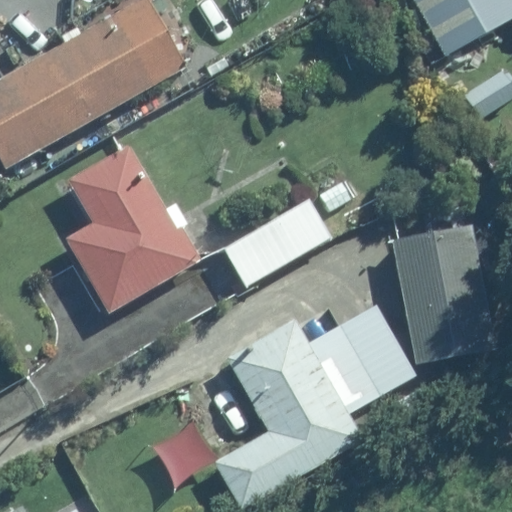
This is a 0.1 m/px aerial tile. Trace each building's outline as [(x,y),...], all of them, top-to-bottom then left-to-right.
[(143,0),(137,0),(0,76),(0,166),(2,169),(182,67),(143,0)] [(511,20),(511,0),(483,0),(456,15),(470,43),(511,20)] [(199,272),(131,154),(71,189),(94,228),(64,245),(109,324),(199,272)] [(247,289),(330,241),(308,203),(225,250),(247,289)] [(469,226),(388,238),(411,364),(492,350),(469,226)] [(371,305),(337,325),(376,396),(412,376),(371,305)] [(303,343),(291,319),(222,357),(263,432),(210,462),(236,510),(360,441),(344,415),(303,343)] [(337,325),(303,343),(344,415),(376,396),(337,325)]
